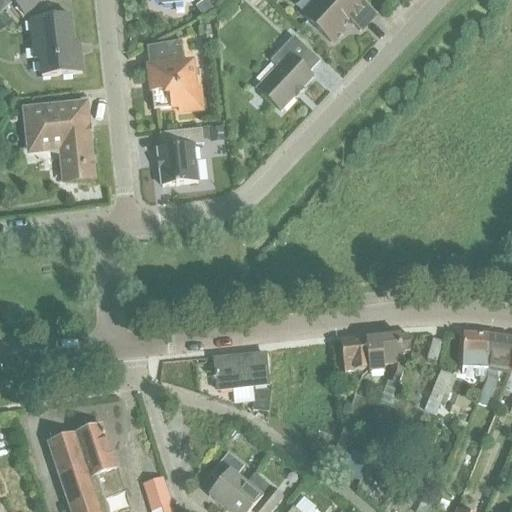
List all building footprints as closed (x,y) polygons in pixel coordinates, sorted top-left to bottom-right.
[(0,0),(0,13),(13,4),(9,0),(0,0)] [(23,18),(46,0),(9,0),(13,4),(23,18)] [(317,0),(318,0),(301,18),(330,44),(344,29),(342,28),(347,22),(359,33),(375,15),(359,0),(353,0),(351,2),(349,0),(317,0)] [(69,17),(29,21),(33,61),(39,61),(41,79),(81,75),(79,54),(73,55),(72,45),(69,17)] [(319,63),(292,38),(269,63),(276,69),(256,90),(280,113),(312,79),(308,75),(319,63)] [(181,43),(146,49),(153,111),(177,109),(177,112),(199,110),(197,88),(193,88),(191,64),(183,65),(181,43)] [(87,127),(85,106),(24,112),(28,150),(49,147),(60,150),(64,184),(93,181),(88,143),(86,143),(84,127),(87,127)] [(224,129),(207,132),(209,146),(226,143),(224,129)] [(199,163),(198,150),(198,147),(203,146),(201,131),(159,135),(161,150),(157,150),(161,188),(197,184),(195,163),(199,163)] [(485,372),(486,337),(463,336),(461,370),(485,372)] [(400,337),(364,341),(368,371),(368,375),(384,373),(383,368),(389,367),(390,373),(386,383),(394,386),(400,372),(399,366),(403,366),(401,353),(409,352),(410,351),(408,337),(400,337)] [(485,382),(484,385),(475,405),(485,409),(496,383),(496,370),(510,373),(511,350),(511,340),(487,337),(486,337),(485,372),(485,382)] [(364,341),(340,344),(344,374),(368,371),(364,341)] [(223,360),(214,361),(218,392),(254,388),(252,411),(268,413),(271,386),(267,387),(264,356),(252,357),(252,361),(237,363),(236,359),(223,360)] [(440,374),(424,412),(435,416),(438,409),(443,410),(455,380),(440,374)] [(348,381),(343,393),(354,396),(358,385),(348,381)] [(385,382),(377,406),(386,409),(394,386),(386,383),(385,382)] [(359,482),(368,458),(350,451),(346,462),(342,461),(366,394),(357,390),(338,441),(330,463),(331,463),(328,471),(359,482)] [(459,411),(450,408),(448,415),(456,418),(459,411)] [(96,482),(103,502),(124,495),(101,427),(73,436),(90,484),(96,482)] [(396,428),(391,439),(402,444),(406,433),(396,428)] [(415,431),(404,457),(422,464),(429,447),(419,442),(422,434),(415,431)] [(330,463),(338,441),(317,433),(309,456),(330,463)] [(106,511),(103,502),(96,482),(90,484),(73,436),(47,445),(69,511),(106,511)] [(224,511),(245,486),(236,478),(243,468),(227,455),(209,476),(219,484),(208,497),(224,511)] [(365,468),(356,491),(365,494),(373,471),(365,468)] [(245,486),(224,511),(225,511),(271,511),(282,499),(270,489),(262,483),(254,475),(245,486)] [(161,480),(141,486),(149,511),(157,511),(170,508),(161,480)] [(415,487),(411,497),(420,500),(423,490),(415,487)] [(305,489),(300,494),(308,500),(313,495),(305,489)] [(422,502),(416,511),(426,511),(430,506),(422,502)]
